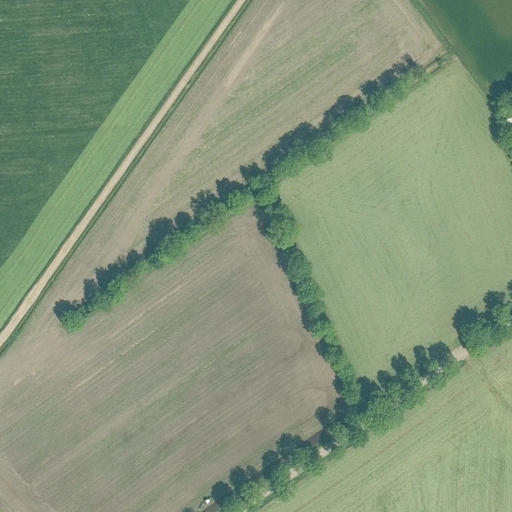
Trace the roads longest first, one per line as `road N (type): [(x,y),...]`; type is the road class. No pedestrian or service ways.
road 1 (track): [(0,341),(242,0)]
road 2 (unclassified): [(235,511),(511,319)]
